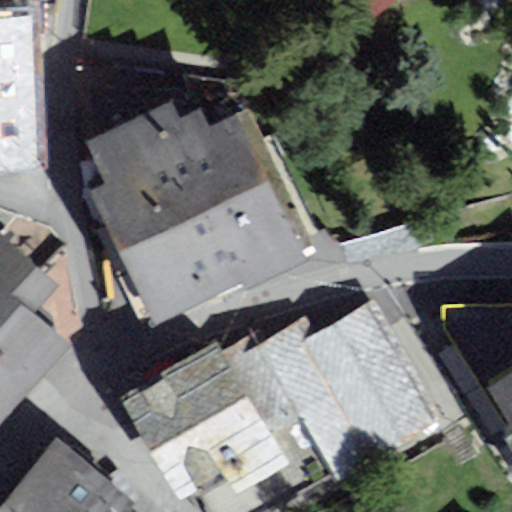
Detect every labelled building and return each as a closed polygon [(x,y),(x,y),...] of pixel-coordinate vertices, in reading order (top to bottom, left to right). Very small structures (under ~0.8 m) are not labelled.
[(0,167),(32,167),(27,18),(0,18),(0,167)] [(272,250),(199,102),(71,164),(144,313),(272,250)] [(0,259),(0,429),(85,332),(0,259)] [(511,298),(441,304),(511,427),(511,298)] [(425,424),(359,306),(236,374),(302,492),(425,424)] [(265,451),(204,355),(130,401),(191,497),(265,451)] [(148,511),(58,438),(0,508),(0,511),(148,511)]
